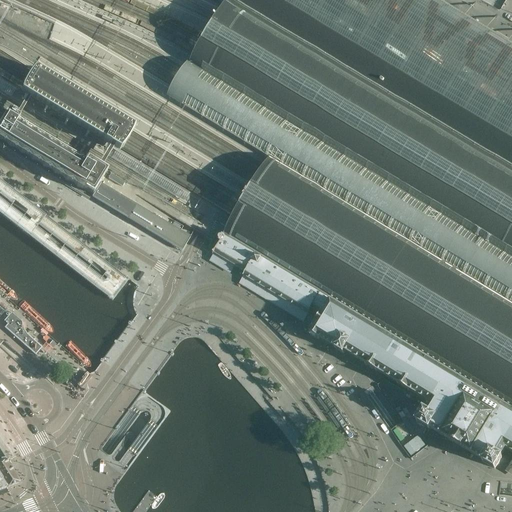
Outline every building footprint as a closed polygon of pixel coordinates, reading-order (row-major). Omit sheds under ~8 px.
[(511,59),(494,48),(412,0),(223,0),(182,62),(161,95),(268,159),(233,218),(223,236),(220,241),(221,242),(214,252),(213,254),(214,255),(214,254),(224,260),(225,260),(235,266),(236,267),(236,266),(237,267),(238,267),(239,268),(239,269),(246,273),(244,276),(268,291),(273,294),(279,297),(284,300),(290,304),(295,307),(308,315),(312,309),(319,314),(309,332),(308,333),(318,338),(318,337),(334,347),(335,348),(335,349),(338,351),(339,350),(341,352),(344,354),(345,352),(346,352),(347,352),(354,357),(365,364),(365,365),(367,366),(368,365),(370,367),(370,368),(372,369),(373,368),(376,370),(375,371),(377,372),(377,371),(398,383),(397,384),(399,385),(400,384),(402,386),(402,387),(405,388),(408,389),(407,390),(409,391),(409,390),(430,403),(425,411),(424,410),(417,422),(429,430),(430,428),(440,434),(450,440),(461,447),(472,453),(483,460),(482,461),(495,469),(502,457),(501,457),(506,449),(511,452),(511,59)] [(511,0),(467,0),(511,27),(511,0)] [(0,144),(89,198),(91,194),(106,170),(99,166),(111,145),(118,149),(119,149),(124,142),(129,134),(133,127),(132,126),(34,66),(33,67),(28,73),(23,81),(20,89),(20,90),(25,93),(13,115),(7,111),(0,121),(0,144)] [(190,237),(100,183),(91,196),(182,252),(184,247),(186,248),(191,239),(190,238),(190,237)] [(127,284),(0,184),(0,214),(112,303),(127,284)] [(235,267),(214,254),(210,262),(230,274),(235,267)] [(268,291),(244,276),(239,284),(304,323),(308,315),(295,307),(290,304),(284,300),(279,297),(273,294),(268,291)] [(22,326),(21,320),(19,320),(12,314),(9,317),(5,322),(7,325),(5,328),(13,336),(22,326)] [(41,348),(30,338),(26,334),(24,331),(22,326),(13,336),(35,355),(41,348)] [(81,388),(92,377),(89,374),(87,372),(85,374),(84,373),(80,377),(81,379),(76,384),(81,388)] [(440,434),(430,428),(429,430),(429,431),(481,463),(482,461),(483,460),(472,453),(461,447),(450,440),(440,434)] [(18,484),(10,471),(4,461),(0,461),(0,478),(6,489),(18,484)]
